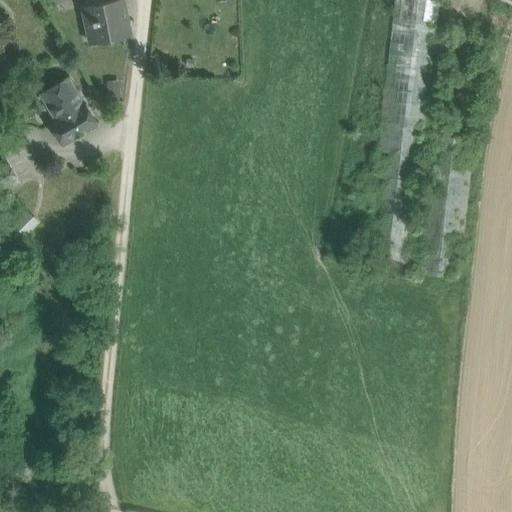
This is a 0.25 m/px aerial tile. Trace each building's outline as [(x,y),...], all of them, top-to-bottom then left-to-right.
[(113,0),(85,6),(83,7),(87,26),(98,24),(102,42),(123,37),(118,14),(125,13),(122,0),(113,0)] [(437,6),(423,0),(396,0),(367,257),(408,269),(437,6)] [(68,77),(39,94),(56,122),(84,105),(68,77)] [(56,122),(50,126),(50,127),(51,127),(61,144),(61,145),(97,124),(97,123),(96,123),(86,105),(86,104),(84,105),(56,122)] [(433,139),(418,279),(454,283),(469,142),(433,139)] [(6,159),(0,162),(0,195),(20,183),(6,159)]
